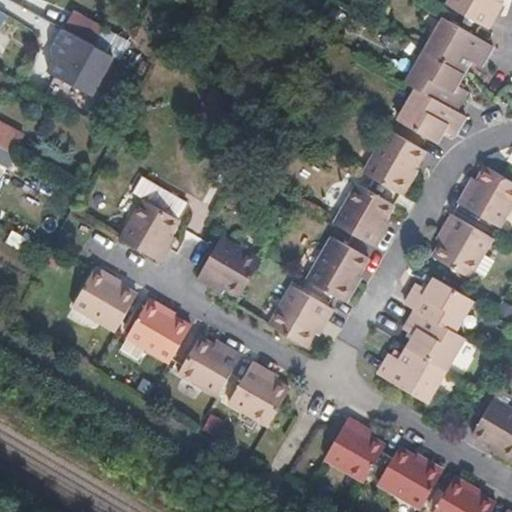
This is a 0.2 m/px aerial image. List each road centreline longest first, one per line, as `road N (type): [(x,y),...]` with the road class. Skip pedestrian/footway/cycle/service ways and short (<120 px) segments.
road 1 (residential): [(319,399),(470,145),(511,132)]
road 2 (residential): [(58,248),(319,399)]
road 3 (residential): [(511,505),(319,399)]
